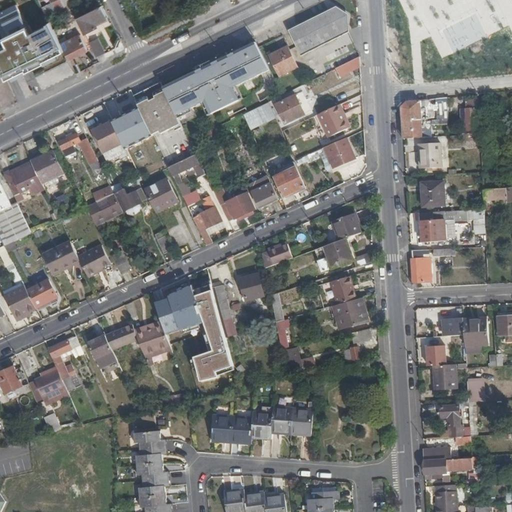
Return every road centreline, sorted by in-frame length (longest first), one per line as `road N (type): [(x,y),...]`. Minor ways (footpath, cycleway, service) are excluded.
road 1 (residential): [(0,352),(387,175)]
road 2 (residential): [(204,511),(202,466),(362,474)]
road 3 (residential): [(387,175),(377,0)]
road 4 (residential): [(410,464),(396,298)]
road 5 (secondary): [(0,134),(142,64)]
road 6 (secondary): [(142,64),(272,0)]
road 7 (residential): [(396,298),(387,175)]
